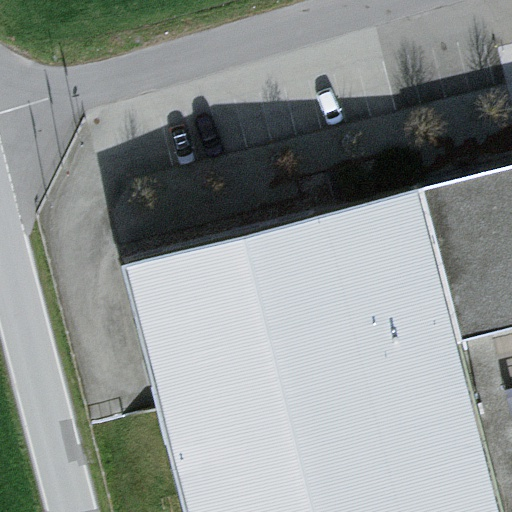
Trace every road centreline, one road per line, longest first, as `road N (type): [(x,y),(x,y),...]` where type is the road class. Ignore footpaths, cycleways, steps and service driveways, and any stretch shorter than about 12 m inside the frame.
road 1 (unclassified): [(0,110),(366,0)]
road 2 (tertiary): [(0,246),(64,511)]
